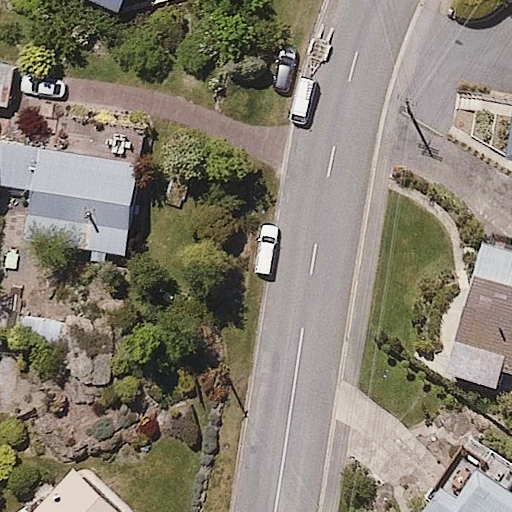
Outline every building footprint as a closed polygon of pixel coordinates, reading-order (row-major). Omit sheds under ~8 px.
[(110,0),(132,9),(135,0),(110,0)] [(0,54),(0,103),(15,106),(24,59),(0,54)] [(150,161),(2,138),(0,151),(0,150),(0,200),(3,185),(42,191),(34,240),(135,256),(150,161)] [(502,390),(507,373),(511,374),(511,250),(489,244),(449,374),(502,390)] [(10,511),(134,511),(61,452),(10,511)] [(511,511),(511,494),(486,476),(466,503),(450,491),(434,511),(511,511)]
